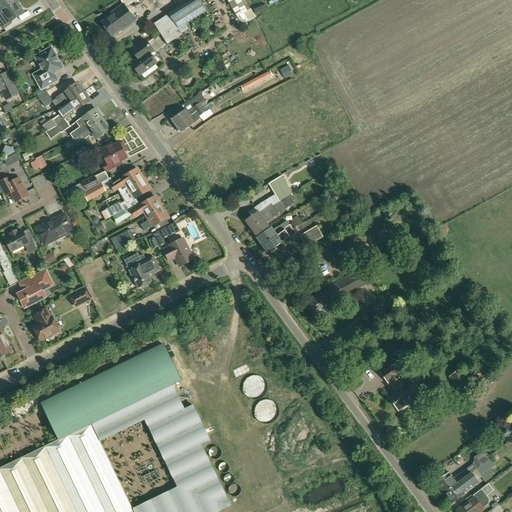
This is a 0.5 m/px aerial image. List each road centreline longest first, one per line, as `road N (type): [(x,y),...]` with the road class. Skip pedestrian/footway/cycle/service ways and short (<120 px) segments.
road 1 (residential): [(244,258),(50,0)]
road 2 (residential): [(433,511),(244,258)]
road 3 (residential): [(38,364),(244,258)]
